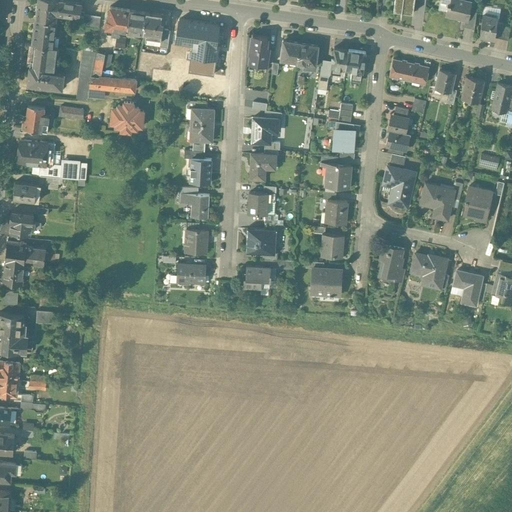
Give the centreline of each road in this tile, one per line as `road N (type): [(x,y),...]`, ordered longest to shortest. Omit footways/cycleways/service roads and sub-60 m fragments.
road 1 (residential): [(228,266),(237,14)]
road 2 (residential): [(0,197),(19,0)]
road 3 (residential): [(368,203),(384,38)]
road 4 (track): [(420,511),(511,389)]
road 5 (residential): [(237,14),(384,38)]
road 6 (residential): [(384,38),(511,67)]
road 7 (residential): [(479,245),(384,221),(368,203)]
road 8 (unknown): [(9,124),(129,138)]
